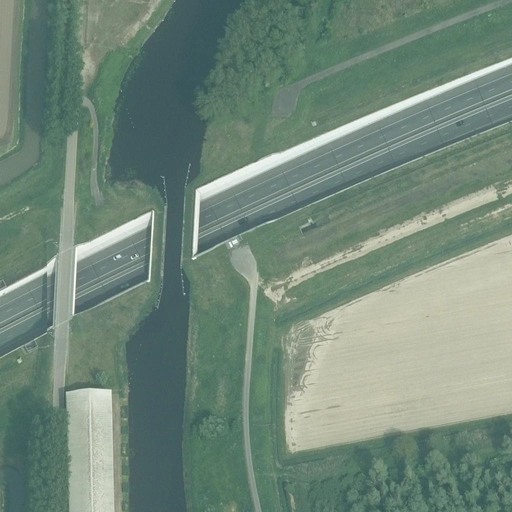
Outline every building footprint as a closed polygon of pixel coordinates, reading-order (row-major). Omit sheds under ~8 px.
[(316,214),(306,218),(309,225),(319,221),(316,214)] [(206,249),(237,236),(248,236),(247,232),(241,232),(232,235),(225,236),(214,240),(214,235),(207,235),(210,242),(204,244),(204,249),(206,249)] [(19,344),(6,346),(7,353),(20,350),(19,344)] [(241,416),(243,379),(217,378),(215,415),(241,416)] [(68,511),(112,511),(110,396),(66,397),(68,511)]
